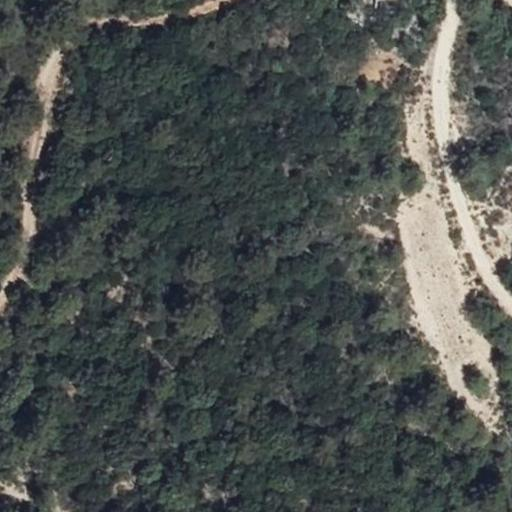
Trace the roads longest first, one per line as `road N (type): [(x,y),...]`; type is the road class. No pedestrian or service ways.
road 1 (track): [(219,0),(58,45),(12,266),(0,278)]
road 2 (track): [(450,0),(444,120),(473,244),(511,309)]
